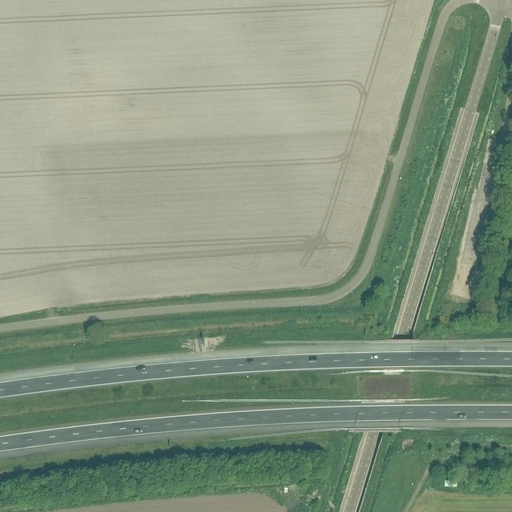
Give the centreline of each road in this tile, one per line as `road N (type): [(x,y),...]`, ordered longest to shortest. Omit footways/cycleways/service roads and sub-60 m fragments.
road 1 (unclassified): [(0,329),(310,302),(351,287),(372,248),(442,18),(464,0)]
road 2 (unclassified): [(349,511),(500,5)]
road 3 (motorway): [(511,360),(224,367),(0,393)]
road 4 (motorway): [(0,445),(238,418),(511,413)]
